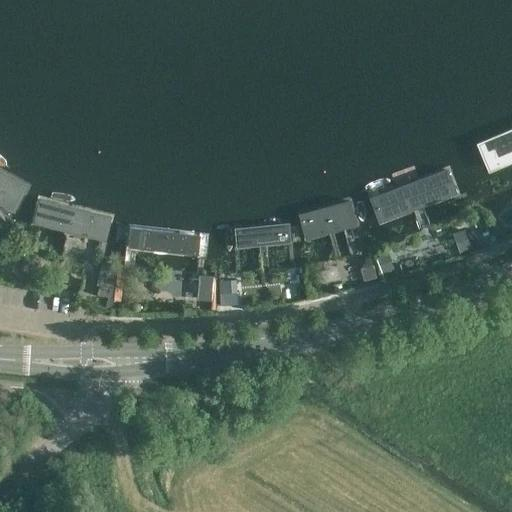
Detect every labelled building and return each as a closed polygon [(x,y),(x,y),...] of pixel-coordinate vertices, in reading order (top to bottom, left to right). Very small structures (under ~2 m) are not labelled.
[(511,137),(454,163),(461,178),(511,155),(511,137)] [(0,169),(0,204),(16,212),(30,185),(0,169)] [(455,171),(373,203),(382,226),(464,193),(455,171)] [(115,216),(39,198),(33,223),(109,241),(115,216)] [(351,202),(301,214),(308,239),(358,225),(351,202)] [(289,224),(236,229),(238,253),(293,248),(289,224)] [(204,234),(131,225),(128,248),(201,257),(204,234)] [(471,248),(465,230),(454,234),(460,252),(471,248)] [(390,270),(385,255),(376,258),(381,273),(390,270)] [(373,266),(362,269),(365,280),(375,277),(373,266)] [(220,277),(219,289),(235,290),(236,278),(220,277)] [(115,287),(102,284),(99,295),(112,298),(115,287)] [(223,308),(234,306),(232,292),(222,293),(223,308)]
